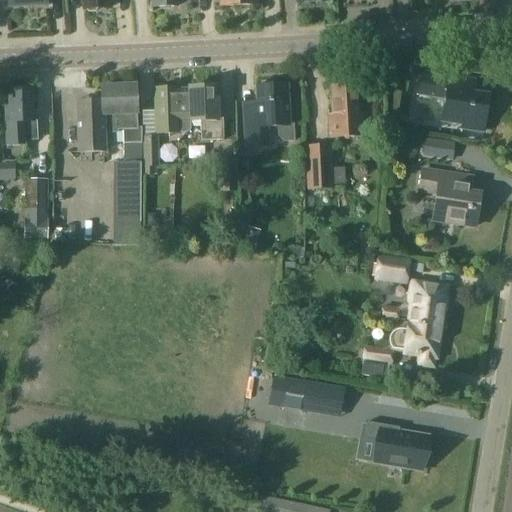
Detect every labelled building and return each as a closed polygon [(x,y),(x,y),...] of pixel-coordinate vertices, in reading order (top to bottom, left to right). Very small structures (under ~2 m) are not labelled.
[(82,0),(83,9),(86,9),(89,13),(96,13),(98,8),(108,8),(107,0),(82,0)] [(487,96),(446,89),(448,77),(421,73),(418,94),(445,98),(441,121),(461,124),(460,128),(481,131),(487,96)] [(326,116),(327,129),(328,140),(363,139),(361,114),(357,115),(356,83),(330,85),(331,116),(326,116)] [(258,111),(243,112),(245,147),(260,146),(259,128),(278,127),(278,137),(284,142),(294,141),(293,125),(288,125),(286,86),(273,87),(273,84),(260,84),(260,88),(256,88),(258,111)] [(190,122),(201,122),(201,141),(223,140),(222,118),(216,119),(215,87),(210,87),(206,85),(193,86),(190,88),(189,88),(189,92),(176,93),(176,89),(172,89),(169,86),(159,86),(156,90),(155,90),(156,134),(177,134),(177,133),(187,133),(191,130),(190,122)] [(77,103),(77,117),(135,115),(135,114),(136,114),(135,86),(100,87),(101,102),(77,103)] [(35,122),(33,90),(7,91),(8,108),(5,108),(5,123),(7,123),(8,147),(25,146),(24,123),(35,122)] [(140,246),(140,221),(141,164),(142,164),(141,128),(136,128),(135,115),(77,117),(78,153),(104,152),(103,131),(123,130),(123,143),(123,163),(113,163),(114,221),(114,246),(140,246)] [(156,158),(154,133),(142,134),(144,158),(144,175),(152,175),(152,168),(157,168),(157,158),(156,158)] [(0,179),(15,179),(14,162),(2,163),(1,140),(0,138),(0,179)] [(421,157),(451,160),(454,142),(423,139),(421,157)] [(331,190),(331,186),(344,186),(343,169),(330,169),(329,146),(304,147),(305,191),(331,190)] [(220,192),(235,191),(236,191),(235,161),(219,162),(220,192)] [(473,177),(449,174),(422,170),(419,192),(436,194),(433,221),(474,227),(478,194),(471,193),(473,177)] [(23,241),(45,241),(50,241),(50,225),(46,225),(46,181),(23,181),(23,241)] [(247,227),(243,242),(246,243),(255,246),(260,230),(247,227)] [(408,261),(379,257),(376,278),(405,283),(408,261)] [(409,322),(440,326),(444,296),(428,294),(429,285),(411,282),(407,306),(411,306),(409,322)] [(382,306),(381,318),(397,321),(399,309),(382,306)] [(440,326),(409,322),(403,321),(401,329),(398,329),(395,329),(392,331),(390,334),(389,338),(390,341),(391,344),(385,348),(365,345),(362,371),(379,374),(381,362),(392,363),(393,350),(420,355),(419,365),(433,367),(434,357),(437,357),(440,326)] [(285,380),(280,408),(318,415),(323,386),(285,380)] [(427,438),(399,433),(400,428),(367,423),(364,437),(378,440),(374,463),(421,471),(427,438)] [(329,511),(253,496),(250,509),(265,511),(329,511)]
